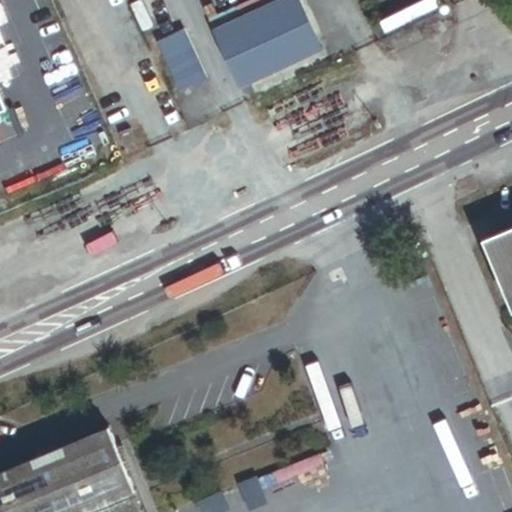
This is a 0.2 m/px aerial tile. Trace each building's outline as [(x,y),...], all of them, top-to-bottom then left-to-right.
[(306,0),(278,0),(218,28),(246,88),(329,50),(306,0)] [(187,31),(163,43),(184,89),(208,77),(187,31)] [(0,111),(11,107),(0,82),(0,111)] [(511,237),(501,243),(511,269),(511,237)] [(149,511),(116,429),(0,476),(0,511),(149,511)]
